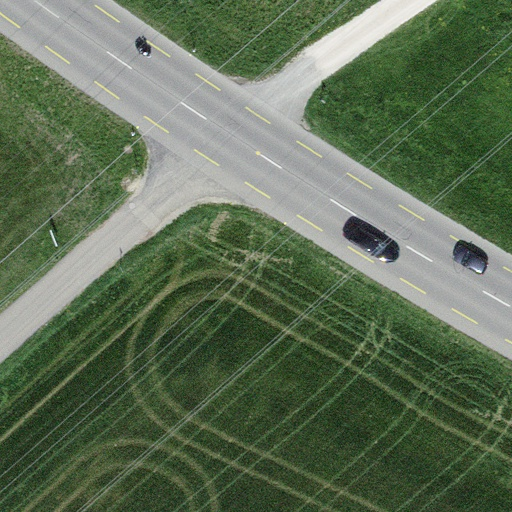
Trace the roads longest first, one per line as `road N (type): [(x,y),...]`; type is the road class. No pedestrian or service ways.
road 1 (secondary): [(49,0),(234,137),(511,306)]
road 2 (track): [(0,337),(234,137),(419,0)]
